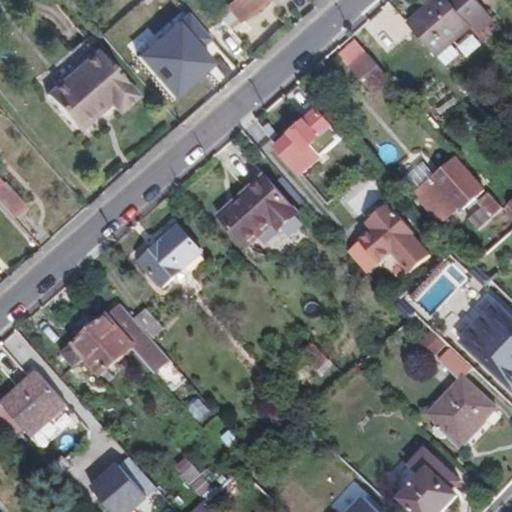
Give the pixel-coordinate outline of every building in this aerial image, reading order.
[(241,21),(264,0),(234,0),(227,6),(241,21)] [(447,0),(437,0),(409,25),(446,67),(461,54),(451,44),(486,13),(475,0),(447,0),(448,0),(447,0)] [(139,58),(176,98),(215,63),(201,49),(213,38),(190,13),(139,58)] [(430,57),(404,28),(375,55),(388,70),(406,55),(418,68),(430,57)] [(339,58),(349,70),(367,54),(356,42),(339,58)] [(138,96),(97,50),(47,93),(78,127),(108,100),(120,112),(138,96)] [(387,77),(367,54),(349,70),(370,93),(387,77)] [(276,148),(300,175),(341,139),(317,112),(276,148)] [(493,179),(469,151),(463,157),(487,184),(493,179)] [(485,192),(456,159),(433,179),(422,167),(403,184),(414,196),(440,226),(459,210),(462,212),(485,192)] [(298,212),(267,178),(222,217),(248,247),(271,225),(278,230),(298,212)] [(0,186),(0,204),(12,217),(25,206),(4,183),(0,186)] [(483,227),(504,208),(489,191),(478,201),(482,207),(472,215),(483,227)] [(417,268),(431,255),(388,205),(368,222),(374,229),(361,240),(380,262),(393,252),(399,247),(417,268)] [(202,253),(179,227),(140,261),(163,288),(202,253)] [(411,273),(417,268),(399,247),(393,252),(411,273)] [(511,315),(499,303),(462,343),(511,389),(511,315)] [(169,359),(122,306),(108,319),(106,317),(64,354),(75,367),(87,357),(101,374),(133,347),(154,373),(169,359)] [(146,310),(135,318),(152,338),(163,328),(146,310)] [(331,361),(314,342),(303,352),(320,371),(331,361)] [(473,370),(451,349),(441,360),(463,379),(473,370)] [(38,373),(3,403),(32,437),(67,405),(38,373)] [(497,409),(463,379),(430,415),(462,446),(497,409)] [(461,482),(426,447),(411,463),(415,468),(394,489),(417,511),(445,511),(460,497),(454,491),(461,482)] [(189,459),(177,469),(190,486),(203,477),(189,459)] [(95,489),(115,511),(130,511),(148,497),(121,466),(95,489)] [(349,511),(379,511),(364,497),(349,511)]
